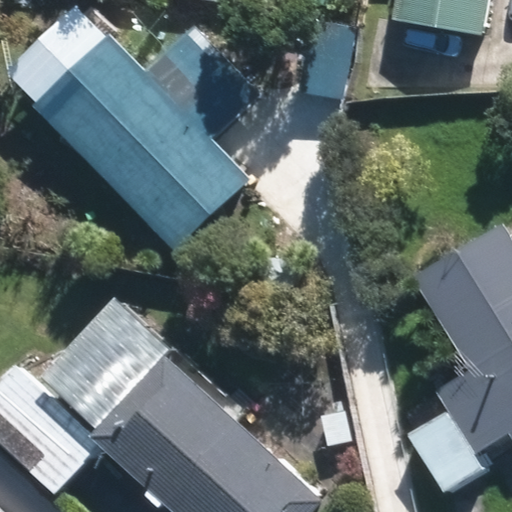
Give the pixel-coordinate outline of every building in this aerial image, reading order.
[(404,0),(402,17),(488,32),(493,0),(404,0)] [(358,31),(327,26),(318,83),(349,88),(358,31)] [(125,43),(53,110),(184,249),(256,182),(125,43)] [(511,234),(440,279),(495,369),(462,390),(491,437),(511,424),(511,234)] [(185,367),(120,435),(199,511),(322,511),(329,506),(185,367)] [(28,368),(0,398),(0,436),(61,492),(108,441),(28,368)]
